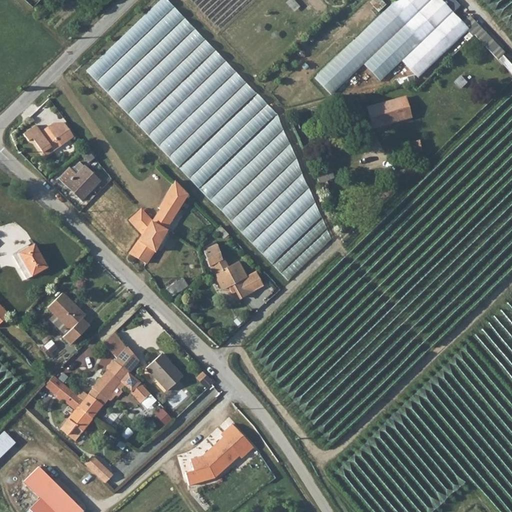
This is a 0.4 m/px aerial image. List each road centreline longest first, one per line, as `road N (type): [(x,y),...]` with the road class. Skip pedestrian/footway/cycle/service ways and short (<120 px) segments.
road 1 (track): [(511,280),(325,457),(234,342)]
road 2 (unclassified): [(0,151),(214,363)]
road 3 (unclassified): [(214,363),(271,425),(327,511)]
road 4 (residential): [(0,124),(129,0)]
road 5 (unclassified): [(214,363),(336,242)]
